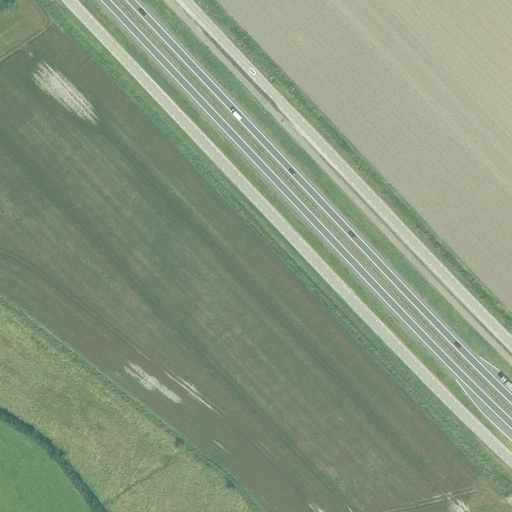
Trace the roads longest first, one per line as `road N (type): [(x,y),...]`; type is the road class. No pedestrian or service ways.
road 1 (unclassified): [(66,0),(511,461)]
road 2 (trunk): [(105,0),(511,423)]
road 3 (trunk): [(511,398),(130,0)]
road 4 (tertiary): [(184,0),(511,344)]
